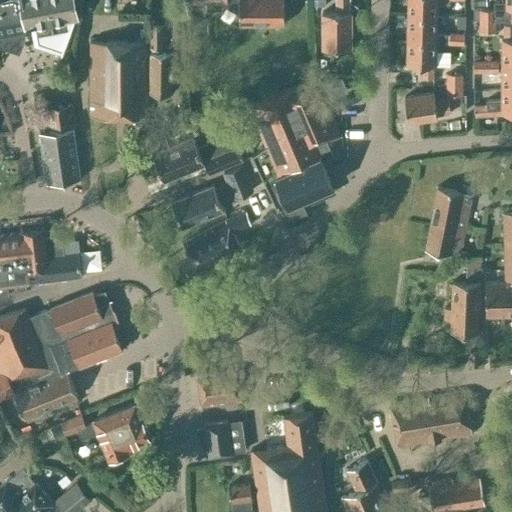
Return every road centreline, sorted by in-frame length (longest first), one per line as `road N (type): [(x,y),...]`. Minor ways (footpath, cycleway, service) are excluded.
road 1 (residential): [(511,375),(377,378),(220,325)]
road 2 (residential): [(220,325),(380,161)]
road 3 (residential): [(174,511),(172,311)]
road 4 (residential): [(380,161),(379,0)]
road 5 (residential): [(0,302),(144,268)]
road 6 (residential): [(144,268),(108,226),(80,208),(31,204)]
road 7 (residential): [(380,161),(406,148),(511,138)]
road 8 (residential): [(0,78),(8,85),(31,204)]
